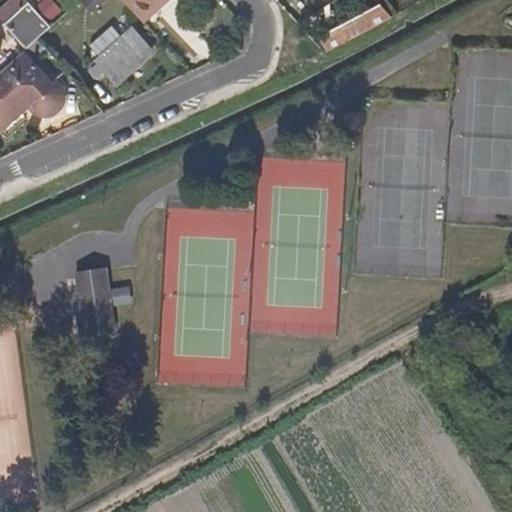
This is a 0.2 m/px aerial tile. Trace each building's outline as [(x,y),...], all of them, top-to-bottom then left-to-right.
[(41,0),(37,4),(51,20),(63,10),(55,0),(41,0)] [(164,0),(122,0),(134,13),(148,0),(162,0),(164,1),(164,0)] [(141,21),(164,1),(162,0),(148,0),(134,13),(141,21)] [(31,11),(23,1),(7,16),(14,25),(31,11)] [(325,52),(364,31),(390,17),(378,4),(317,35),(325,52)] [(47,29),(31,11),(14,25),(30,44),(36,38),(47,29)] [(115,84),(152,52),(131,28),(116,43),(106,52),(95,61),(99,65),(97,67),(95,64),(88,70),(95,78),(102,73),(100,71),(103,70),(115,84)] [(65,97),(62,92),(53,82),(49,84),(37,71),(20,52),(7,64),(0,70),(0,128),(5,134),(30,113),(37,118),(47,121),(51,121),(57,119),(61,115),(64,109),(66,103),(65,97)] [(117,336),(110,276),(79,279),(86,339),(117,336)]
